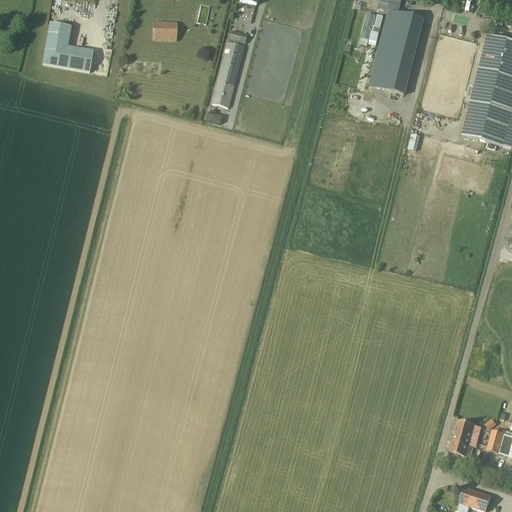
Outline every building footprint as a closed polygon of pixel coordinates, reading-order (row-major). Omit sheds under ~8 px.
[(381,0),(379,10),(387,12),(392,13),(395,0),(381,0)] [(392,13),(387,12),(368,88),(404,97),(424,21),(392,13)] [(360,39),(368,41),(369,41),(371,32),(373,33),(379,34),(383,18),(377,16),(374,27),(372,26),(375,17),(367,15),(360,39)] [(177,25),(153,24),(152,42),(176,44),(177,25)] [(90,75),(90,74),(94,55),(68,50),(71,30),(50,26),(43,67),(90,75)] [(242,46),(245,47),(247,37),(231,33),(228,42),(242,46)] [(511,149),(511,43),(487,37),(461,138),(464,139),(502,148),(511,150),(511,149)] [(211,106),(228,111),(244,49),(227,45),(211,106)] [(495,427),(491,421),(490,420),(484,424),(483,425),(487,432),(495,427)] [(469,460),(472,449),(476,450),(481,430),(475,428),(474,428),(457,423),(448,454),(469,460)] [(485,452),(499,456),(508,458),(511,441),(511,438),(491,433),(485,452)] [(464,490),(459,505),(479,511),(485,511),(490,499),(464,490)]
